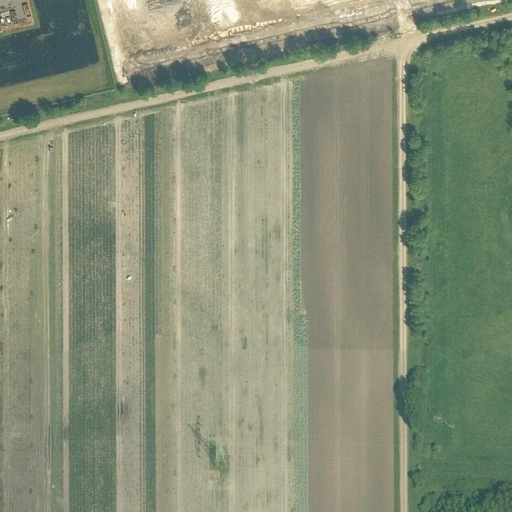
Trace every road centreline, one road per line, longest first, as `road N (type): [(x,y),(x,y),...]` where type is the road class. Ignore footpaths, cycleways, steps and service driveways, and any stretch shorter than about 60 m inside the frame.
road 1 (track): [(406,511),(401,40),(511,15)]
road 2 (track): [(401,40),(0,136)]
